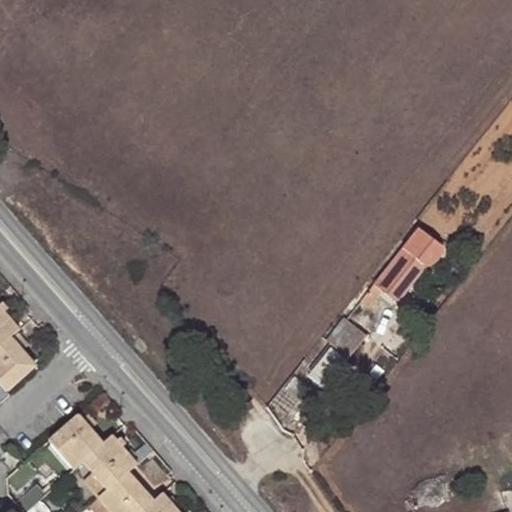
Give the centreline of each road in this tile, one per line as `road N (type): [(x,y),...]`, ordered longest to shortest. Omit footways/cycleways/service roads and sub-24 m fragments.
road 1 (tertiary): [(100,342),(245,511)]
road 2 (tertiary): [(0,224),(100,342)]
road 3 (residential): [(100,342),(0,426)]
